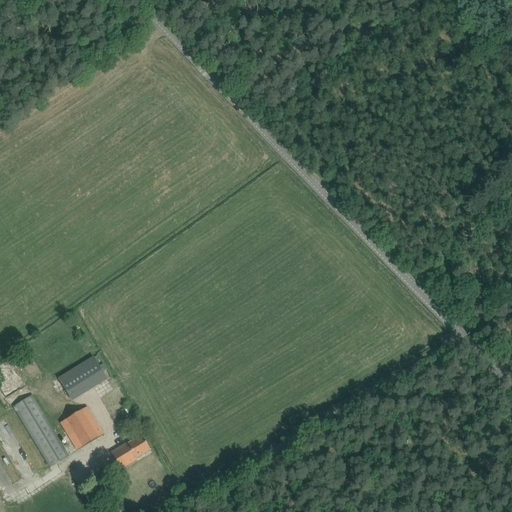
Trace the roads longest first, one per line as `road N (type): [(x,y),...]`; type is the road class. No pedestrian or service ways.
road 1 (tertiary): [(460,341),(136,0)]
road 2 (unclassified): [(169,511),(460,341)]
